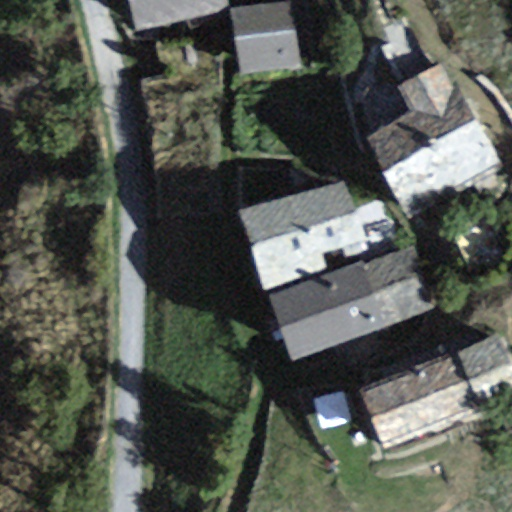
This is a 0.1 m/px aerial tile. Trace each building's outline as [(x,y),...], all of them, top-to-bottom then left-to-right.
[(229,0),(145,0),(151,28),(232,12),(229,0)] [(293,15),(244,19),(248,76),(298,72),(293,15)] [(423,124),(381,143),(416,218),(498,181),(449,73),(409,91),(423,124)] [(350,187),(263,217),(286,282),(372,253),(350,187)] [(413,258),(292,299),(312,357),(433,315),(413,258)] [(511,342),(391,393),(416,452),(511,411),(511,342)]
